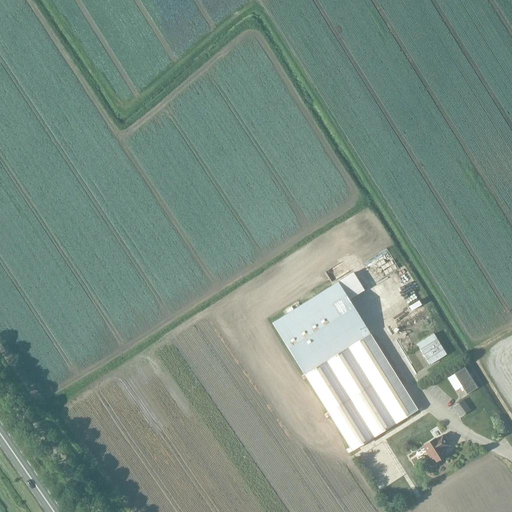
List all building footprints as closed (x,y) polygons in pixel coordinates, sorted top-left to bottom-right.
[(317,295),(272,323),(304,375),(348,348),(395,424),(418,410),(364,324),(349,300),(364,290),(353,273),(338,283),(338,282),(317,295)] [(402,300),(380,313),(390,330),(409,319),(405,311),(408,310),(402,300)] [(426,338),(416,344),(429,365),(439,359),(426,338)] [(348,348),(304,375),(352,451),(395,424),(348,348)] [(463,399),(454,406),(462,416),(471,408),(463,399)] [(442,450),(449,446),(442,435),(436,440),(435,439),(423,446),(434,463),(446,456),(442,450)]
